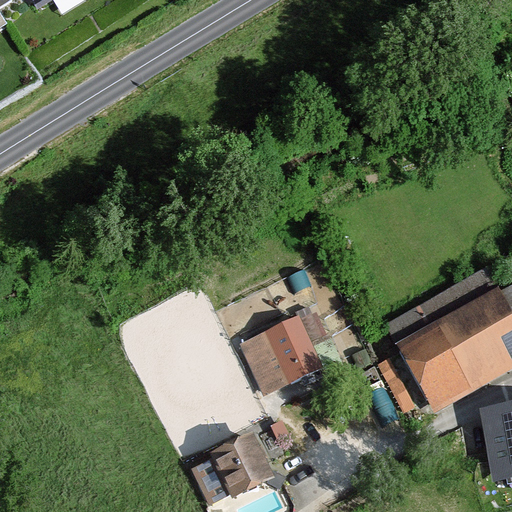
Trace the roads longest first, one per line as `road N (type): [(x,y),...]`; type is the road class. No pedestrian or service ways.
road 1 (secondary): [(0,153),(255,0)]
road 2 (unclassified): [(301,511),(395,449),(511,388)]
